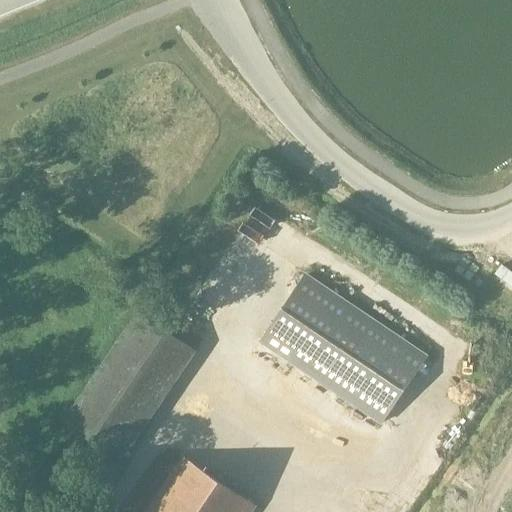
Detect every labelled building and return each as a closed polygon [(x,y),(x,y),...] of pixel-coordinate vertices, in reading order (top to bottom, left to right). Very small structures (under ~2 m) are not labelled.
[(232,270),(258,287),(300,221),(277,206),(276,206),(251,190),(196,275),(220,290),(232,270)] [(304,274),(259,342),(379,423),(425,355),(304,274)] [(195,352),(137,313),(63,422),(121,461),(195,352)] [(427,318),(413,331),(427,345),(441,333),(427,318)] [(429,469),(465,470),(466,423),(431,421),(429,469)] [(511,511),(511,440),(463,511),(511,511)] [(249,511),(253,506),(182,458),(145,511),(249,511)] [(355,511),(330,495),(319,511),(355,511)]
